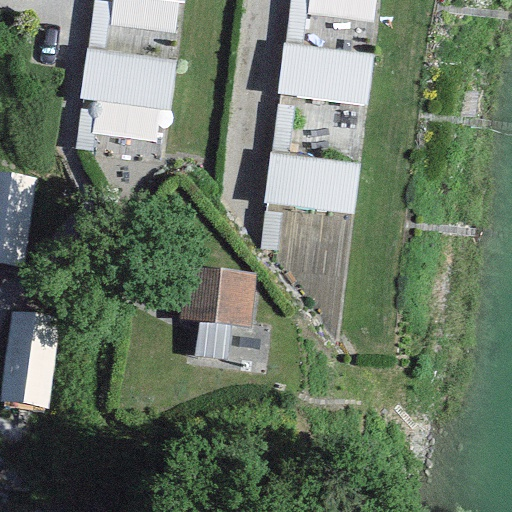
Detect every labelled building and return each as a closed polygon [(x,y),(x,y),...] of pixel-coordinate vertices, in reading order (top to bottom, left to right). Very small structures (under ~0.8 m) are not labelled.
[(286,45),(279,97),(366,108),(373,56),(286,45)] [(89,46),(82,98),(169,109),(176,57),(89,46)] [(272,153),(265,205),(352,216),(359,164),(272,153)] [(0,161),(0,253),(32,255),(37,163),(0,161)] [(252,293),(260,259),(227,252),(219,285),(252,293)] [(57,399),(61,302),(12,300),(9,398),(57,399)]
